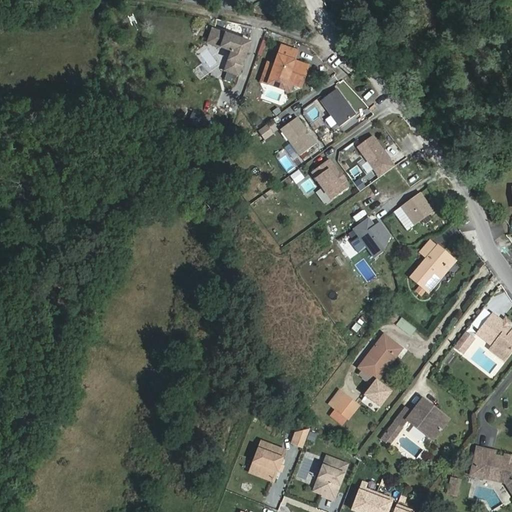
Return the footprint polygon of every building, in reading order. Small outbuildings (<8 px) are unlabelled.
[(250,44),(213,30),(208,43),(230,51),(232,54),(225,71),(238,76),(250,44)] [(296,53),(280,47),(273,67),(268,80),(289,88),(290,85),(299,88),(307,68),(296,64),(295,67),(291,66),(293,63),(296,53)] [(273,67),(266,64),(259,83),(287,93),(289,88),(268,80),(273,67)] [(333,90),(317,102),(336,128),(352,115),(333,90)] [(314,146),(294,120),(278,132),(298,158),(314,146)] [(266,127),(259,133),(265,141),(273,136),(266,127)] [(326,146),(331,141),(326,134),(320,138),(326,146)] [(355,147),(379,177),(393,165),(369,136),(355,147)] [(327,161),(310,174),(331,201),(348,188),(327,161)] [(297,173),(290,178),(295,186),(302,180),(297,173)] [(414,223),(432,208),(418,190),(399,204),(405,211),(414,223)] [(407,228),(414,223),(405,211),(398,216),(407,228)] [(383,251),(390,235),(381,224),(377,226),(374,226),(367,217),(352,229),(359,237),(366,247),(375,258),(383,251)] [(366,247),(359,237),(351,243),(358,253),(366,247)] [(437,247),(430,241),(421,253),(427,259),(437,247)] [(428,293),(455,261),(438,247),(437,247),(427,259),(411,278),(428,293)] [(492,314),(479,331),(477,334),(492,346),(493,344),(508,355),(511,349),(511,329),(507,326),(503,322),(502,322),(492,314)] [(402,318),(396,325),(411,336),(416,328),(402,318)] [(465,348),(473,338),(465,332),(457,342),(465,348)] [(390,392),(377,382),(387,369),(384,366),(399,347),(384,335),(359,368),(362,371),(360,374),(374,385),(366,395),(380,406),(390,392)] [(455,346),(462,352),(465,348),(457,342),(455,346)] [(490,349),(504,360),(508,355),(493,344),(492,346),(490,349)] [(359,406),(345,396),(335,409),(348,419),(359,406)] [(423,399),(412,412),(405,408),(395,421),(403,427),(407,421),(433,441),(446,424),(427,409),(430,405),(423,399)] [(395,421),(385,434),(393,441),(403,427),(395,421)] [(292,444),(303,448),(310,429),(296,432),(292,444)] [(385,434),(381,439),(389,445),(393,441),(385,434)] [(285,451),(262,442),(254,462),(263,465),(259,476),(273,481),(285,451)] [(511,460),(493,456),(494,452),(477,449),(477,451),(473,469),(482,470),(481,475),(504,480),(511,492),(511,460)] [(314,491),(335,499),(348,465),(327,457),(314,491)] [(250,472),(259,476),(263,465),(254,462),(250,472)] [(452,480),(448,494),(456,496),(459,482),(452,480)]
